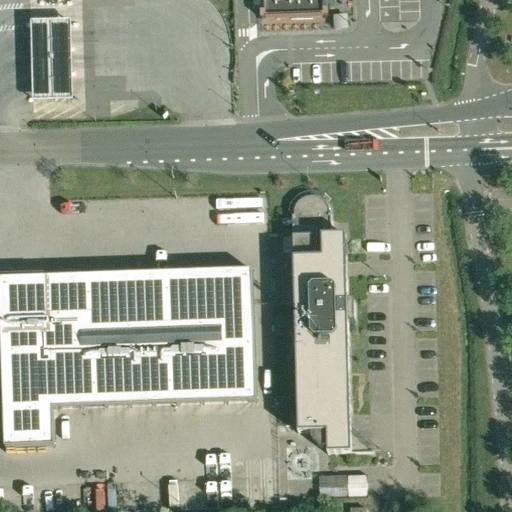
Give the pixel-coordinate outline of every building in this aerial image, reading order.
[(260,0),(261,19),(328,16),(327,0),(260,0)] [(34,90),(34,102),(73,101),(73,88),(72,67),(71,40),(71,21),(32,22),(32,42),(33,68),(34,90)] [(294,214),(294,220),(298,435),(312,435),(313,441),(321,450),(328,450),(328,456),(349,456),(373,455),(351,431),(349,325),(356,324),(355,301),(348,301),(347,239),(332,239),(331,216),(330,210),(327,205),(322,201),(317,199),(310,198),(303,199),(300,203),(296,208),(294,214)] [(0,286),(0,293),(0,292),(0,296),(5,450),(55,448),(53,410),(258,402),(253,272),(45,279),(45,275),(44,276),(44,279),(25,280),(25,275),(15,276),(15,280),(0,280),(0,286)] [(368,499),(368,477),(320,478),(321,500),(368,499)]
